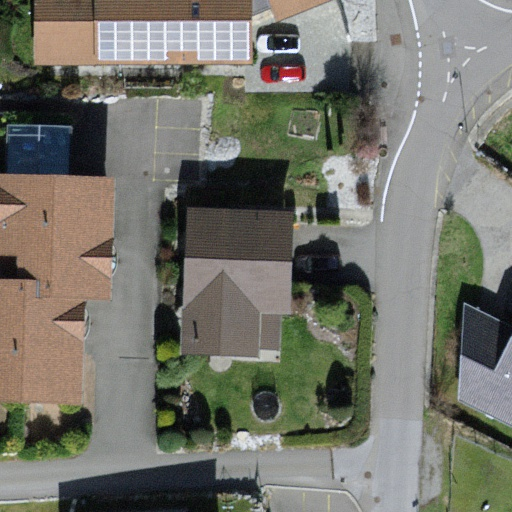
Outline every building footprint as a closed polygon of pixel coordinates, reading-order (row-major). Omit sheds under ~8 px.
[(246,0),(35,0),(33,74),(254,73),(246,0)] [(345,0),(265,0),(275,27),(347,3),(345,0)] [(120,186),(0,182),(0,409),(96,414),(95,301),(116,303),(120,186)] [(298,219),(190,213),(185,358),(284,361),(284,324),(294,318),(298,219)] [(460,370),(465,407),(511,431),(511,320),(464,301),(460,370)] [(255,511),(255,496),(35,504),(35,511),(255,511)]
